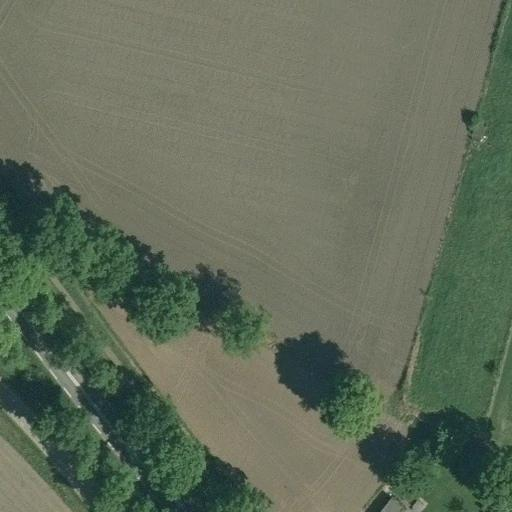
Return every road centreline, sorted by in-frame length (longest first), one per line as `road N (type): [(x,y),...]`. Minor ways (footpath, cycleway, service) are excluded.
road 1 (primary): [(179,511),(0,293)]
road 2 (unclassified): [(102,511),(0,403)]
